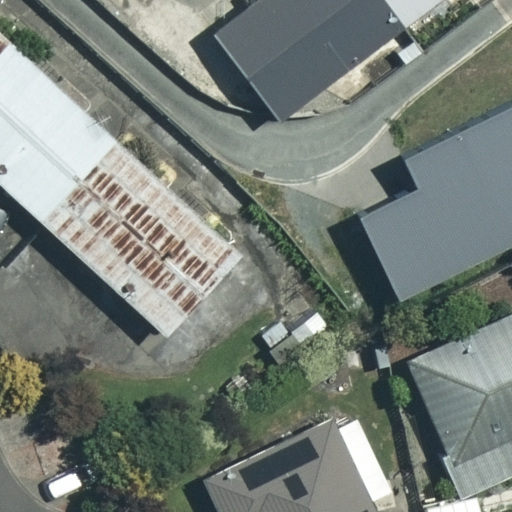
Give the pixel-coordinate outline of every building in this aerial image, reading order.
[(392,23),(374,0),(237,0),(199,29),(266,118),(392,23)] [(422,0),(374,0),(392,23),(422,0)] [(0,49),(0,193),(35,225),(110,144),(3,45),(0,49)] [(343,214),(383,297),(511,235),(511,94),(386,154),(402,186),(343,214)] [(110,144),(35,225),(158,339),(234,258),(110,144)] [(511,315),(403,359),(459,498),(511,476),(511,315)] [(378,511),(395,504),(355,422),(330,434),(326,425),(200,487),(212,511),(378,511)]
